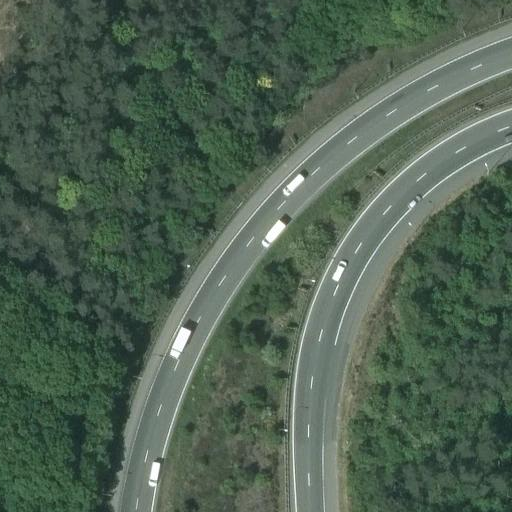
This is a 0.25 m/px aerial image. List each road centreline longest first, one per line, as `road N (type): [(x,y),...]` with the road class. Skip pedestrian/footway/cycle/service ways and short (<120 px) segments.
road 1 (motorway): [(511,52),(399,106),(347,141),(268,217),(217,284),(170,376),(135,511)]
road 2 (motorway): [(311,511),(313,366),(342,280),(401,194),(447,159),(511,127)]
